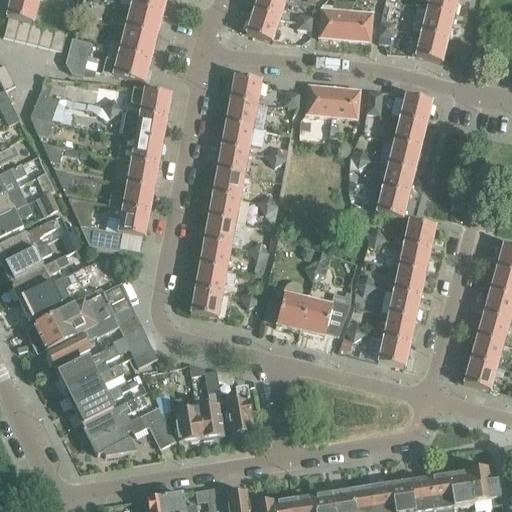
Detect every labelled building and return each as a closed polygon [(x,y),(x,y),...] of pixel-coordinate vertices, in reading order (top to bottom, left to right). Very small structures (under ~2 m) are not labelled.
[(8,20),(33,27),(39,2),(29,0),(10,0),(5,20),(8,20)] [(69,0),(67,0),(63,3),(70,15),(76,11),(69,0)] [(132,0),(130,9),(162,17),(165,6),(168,7),(169,0),(132,0)] [(256,0),(253,13),(279,22),(286,0),(256,0)] [(453,19),(457,4),(457,0),(428,0),(426,12),(453,19)] [(56,7),(57,8),(64,18),(70,15),(63,3),(56,7)] [(124,31),(156,40),(162,17),(130,9),(124,31)] [(346,14),(344,44),(369,46),(372,17),(370,17),(371,11),(351,10),(350,15),(346,14)] [(77,20),(81,26),(93,18),(89,12),(77,20)] [(346,14),(320,12),(318,42),(344,44),(346,14)] [(426,12),(420,36),(447,43),(453,19),(426,12)] [(253,13),(245,37),(271,46),(279,22),(253,13)] [(93,18),(81,26),(84,32),(97,25),(93,18)] [(297,18),(297,25),(310,26),(311,19),(297,18)] [(8,20),(3,39),(3,40),(14,43),(19,23),(8,20)] [(14,43),(26,46),(31,26),(19,23),(14,43)] [(378,31),(392,33),(393,26),(379,24),(378,31)] [(310,26),(297,25),(296,32),(310,33),(310,26)] [(31,26),(26,46),(38,49),(43,29),(31,26)] [(38,49),(49,52),(54,32),(43,29),(38,49)] [(109,43),(107,52),(150,63),(156,40),(124,31),(120,46),(109,43)] [(378,31),(377,47),(395,49),(396,39),(391,39),(392,33),(378,31)] [(54,32),(49,52),(61,55),(66,35),(54,32)] [(447,43),(420,36),(414,60),(441,67),(447,43)] [(82,80),(84,72),(90,47),(72,42),(65,67),(70,77),(82,80)] [(101,76),(144,87),(145,85),(147,86),(150,75),(147,74),(150,63),(107,52),(101,76)] [(0,68),(0,85),(4,93),(15,88),(4,67),(0,68)] [(95,74),(84,72),(82,80),(93,81),(95,74)] [(260,84),(233,79),(229,104),(256,109),(260,84)] [(308,89),(305,119),(331,121),(334,92),(308,89)] [(166,122),(170,98),(132,91),(130,106),(140,108),(138,117),(166,122)] [(334,92),(331,121),(358,124),(361,94),(334,92)] [(14,114),(4,93),(0,94),(0,113),(3,119),(14,114)] [(38,94),(29,119),(51,124),(58,102),(38,94)] [(380,111),(381,95),(367,94),(366,110),(380,111)] [(285,95),(284,102),(298,103),(299,96),(285,95)] [(404,98),(398,122),(425,128),(431,105),(404,98)] [(121,114),(120,113),(112,101),(106,105),(114,118),(121,114)] [(298,103),(284,102),(284,109),(298,110),(298,103)] [(229,104),(224,127),(252,132),(256,109),(229,104)] [(108,122),(114,118),(106,105),(100,109),(108,122)] [(380,111),(366,110),(365,117),(379,118),(380,111)] [(14,114),(3,119),(8,129),(19,124),(15,116),(14,114)] [(122,138),(162,146),(166,122),(138,117),(127,114),(122,138)] [(29,119),(37,137),(48,139),(51,124),(29,119)] [(398,122),(392,146),(419,152),(425,128),(398,122)] [(309,133),(309,126),(299,125),(299,133),(309,133)] [(224,127),(222,140),(220,150),(247,156),(252,132),(224,127)] [(337,138),(337,130),(329,130),(329,137),(337,138)] [(130,164),(157,169),(162,146),(122,138),(117,161),(130,163),(130,164)] [(62,151),(41,146),(49,164),(58,167),(62,151)] [(392,146),(387,169),(413,175),(419,152),(392,146)] [(0,169),(18,160),(13,150),(0,156),(0,169)] [(220,150),(216,174),(243,179),(247,156),(220,150)] [(271,155),(279,167),(285,163),(277,151),(271,155)] [(361,152),(349,159),(353,165),(365,158),(361,152)] [(65,157),(79,160),(86,161),(87,156),(66,153),(65,157)] [(273,171),(279,167),(271,155),(265,159),(273,171)] [(369,164),(365,158),(353,165),(357,172),(369,164)] [(157,169),(130,164),(125,188),(153,192),(157,169)] [(0,199),(6,197),(19,190),(15,183),(26,178),(21,168),(0,178),(0,199)] [(387,169),(381,192),(408,199),(413,175),(387,169)] [(74,184),(91,187),(92,182),(53,174),(61,190),(72,193),(74,184)] [(216,174),(211,198),(238,203),(243,179),(216,174)] [(36,182),(44,199),(49,196),(53,195),(45,178),(36,182)] [(153,192),(125,188),(121,211),(148,216),(153,192)] [(263,202),(270,214),(277,210),(273,205),(276,189),(271,188),(269,198),(263,202)] [(6,197),(0,199),(0,219),(14,213),(27,207),(19,190),(6,197)] [(408,199),(381,192),(375,216),(402,222),(408,199)] [(41,200),(49,218),(57,214),(49,196),(41,200)] [(207,221),(234,226),(238,203),(211,198),(207,221)] [(264,218),(270,214),(263,202),(257,206),(264,218)] [(14,213),(0,219),(0,241),(22,231),(19,223),(32,217),(27,207),(14,213)] [(148,216),(121,211),(108,209),(106,221),(118,223),(116,237),(79,230),(87,249),(117,255),(120,237),(144,241),(148,216)] [(367,214),(353,210),(351,217),(365,221),(367,214)] [(207,221),(203,245),(230,250),(240,252),(244,228),(234,226),(207,221)] [(37,229),(0,246),(0,265),(1,267),(41,248),(38,241),(42,239),(42,238),(55,232),(50,223),(37,229)] [(407,224),(402,247),(430,254),(435,230),(407,224)] [(368,245),(380,238),(377,232),(365,239),(368,245)] [(72,235),(62,240),(70,257),(80,252),(72,235)] [(372,251),(384,244),(380,238),(368,245),(372,251)] [(198,268),(226,273),(230,250),(203,245),(198,268)] [(261,261),(267,256),(259,245),(253,249),(261,261)] [(9,284),(41,269),(37,262),(50,255),(45,246),(41,248),(1,267),(9,284)] [(402,247),(397,271),(425,277),(430,254),(402,247)] [(511,250),(502,247),(495,271),(511,275),(511,250)] [(262,276),(267,256),(261,261),(253,249),(247,253),(255,265),(253,274),(262,276)] [(312,254),(302,250),(299,256),(302,261),(308,264),(312,254)] [(316,266),(310,270),(317,282),(323,278),(325,278),(331,258),(321,255),(317,267),(316,266)] [(41,269),(9,284),(18,302),(20,301),(49,285),(46,278),(59,272),(58,271),(68,266),(64,258),(41,269)] [(195,288),(194,291),(221,296),(226,273),(198,268),(195,284),(195,288)] [(49,285),(20,301),(21,304),(20,308),(27,322),(59,306),(57,301),(66,297),(62,290),(67,288),(89,277),(85,269),(63,280),(63,279),(49,285)] [(311,286),(317,282),(310,270),(304,273),(311,286)] [(397,271),(391,295),(419,301),(425,277),(397,271)] [(511,275),(495,271),(488,294),(511,300),(511,275)] [(360,282),(368,294),(374,291),(366,279),(360,282)] [(362,298),(368,294),(360,282),(354,286),(362,298)] [(106,305),(125,296),(120,285),(101,294),(106,305)] [(275,328),(275,329),(299,335),(307,302),(300,301),(301,293),(300,289),(296,286),(292,285),(287,287),(284,291),(283,296),(280,308),(275,328)] [(44,352),(45,352),(95,328),(113,319),(112,316),(106,305),(101,294),(100,291),(80,301),(82,303),(32,328),(44,352)] [(190,315),(189,317),(216,321),(217,321),(221,297),(221,296),(194,291),(193,296),(192,300),(190,315)] [(251,292),(245,296),(253,308),(258,304),(251,292)] [(511,300),(488,294),(482,317),(509,325),(511,314),(511,300)] [(391,295),(386,318),(414,324),(419,301),(391,295)] [(112,316),(130,307),(125,296),(106,305),(112,316)] [(239,300),(247,312),(253,308),(245,296),(239,300)] [(307,302),(299,335),(323,341),(324,335),(339,340),(349,307),(350,297),(345,296),(344,300),(333,297),(332,303),(331,308),(307,302)] [(117,327),(136,318),(130,307),(112,316),(113,319),(117,327)] [(509,325),(482,317),(475,340),(502,348),(509,325)] [(121,338),(141,329),(136,318),(117,327),(117,328),(117,329),(121,338)] [(386,318),(381,342),(409,348),(414,324),(386,318)] [(52,367),(52,369),(88,351),(85,343),(95,339),(96,340),(117,329),(117,328),(117,327),(113,319),(95,328),(45,352),(47,357),(48,363),(52,367)] [(348,339),(359,332),(356,326),(344,333),(348,339)] [(122,339),(126,348),(146,339),(141,329),(121,338),(122,339)] [(348,339),(351,345),(363,338),(359,332),(348,339)] [(128,351),(126,348),(122,339),(111,345),(112,347),(117,357),(128,351)] [(126,348),(131,359),(151,350),(146,339),(126,348)] [(371,340),(366,362),(376,364),(376,365),(404,372),(409,348),(381,342),(371,340)] [(475,340),(469,363),(496,371),(502,348),(475,340)] [(80,363),(54,377),(62,393),(107,371),(104,364),(117,357),(112,347),(80,363)] [(156,361),(151,350),(131,359),(137,370),(156,361)] [(469,363),(462,387),(489,394),(490,394),(496,371),(469,363)] [(62,393),(71,410),(103,394),(99,387),(112,380),(112,379),(121,374),(117,366),(107,371),(62,393)] [(188,366),(188,368),(189,369),(190,379),(203,377),(209,408),(195,410),(200,440),(201,440),(204,442),(211,441),(212,439),(222,437),(217,407),(221,406),(217,383),(216,373),(203,375),(203,371),(204,370),(188,366)] [(231,387),(233,377),(216,373),(217,383),(231,387)] [(80,427),(111,411),(108,404),(121,397),(120,395),(137,387),(133,379),(103,394),(71,410),(80,427)] [(248,422),(250,422),(245,391),(235,392),(237,404),(224,406),(229,435),(234,435),(237,437),(244,436),(245,433),(249,432),(248,422)] [(111,411),(80,427),(88,444),(129,423),(126,417),(146,408),(140,397),(111,411)] [(200,440),(195,410),(182,412),(180,401),(168,403),(170,414),(173,413),(178,444),(188,442),(190,444),(197,443),(198,441),(200,440)] [(129,423),(88,444),(95,458),(101,455),(103,459),(133,455),(124,435),(130,432),(133,438),(148,430),(159,453),(174,445),(156,410),(129,423)] [(500,508),(496,482),(488,484),(485,469),(466,472),(471,505),(490,502),(491,509),(500,508)] [(471,507),(471,505),(466,472),(455,474),(453,477),(451,477),(451,480),(447,480),(452,510),(471,507)] [(451,511),(452,510),(447,480),(442,481),(442,478),(427,481),(432,511),(451,511)] [(432,511),(427,481),(412,483),(413,485),(408,486),(411,511),(432,511)] [(390,486),(388,484),(392,511),(411,511),(408,486),(404,487),(403,484),(401,485),(399,483),(392,484),(390,486)] [(392,511),(388,484),(386,487),(384,485),(377,486),(375,489),(369,489),(372,511),(392,511)] [(372,511),(369,489),(362,490),(360,489),(353,490),(351,492),(349,490),(352,511),(372,511)] [(221,490),(204,493),(206,511),(226,511),(224,499),(223,499),(221,490)] [(335,497),(330,498),(331,511),(352,511),(349,490),(347,493),(345,491),(338,492),(337,494),(335,495),(335,497)] [(224,499),(226,511),(247,511),(245,495),(243,495),(240,494),(233,494),(232,497),(224,498),(224,499)] [(312,511),(331,511),(330,498),(326,499),(326,496),(310,498),(312,511)] [(143,511),(195,511),(195,507),(184,510),(181,497),(145,502),(146,503),(143,505),(143,511)] [(292,504),(292,511),(312,511),(310,498),(296,501),(296,503),(292,504)] [(271,502),(272,511),(292,511),(292,504),(287,505),(287,502),(285,502),(282,501),(271,502)] [(272,511),(271,502),(252,505),(252,511),(272,511)]
